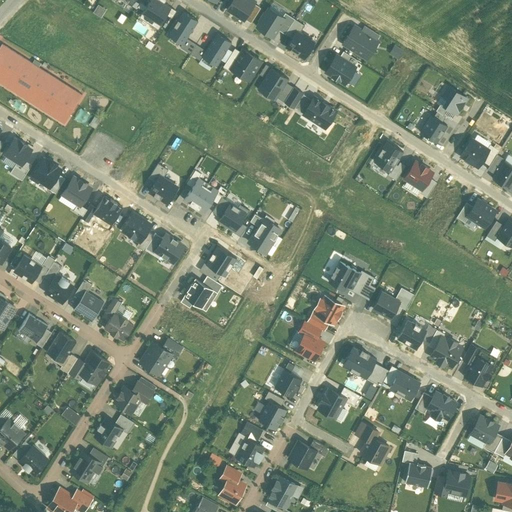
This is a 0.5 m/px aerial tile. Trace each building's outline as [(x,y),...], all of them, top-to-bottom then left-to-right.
[(170,7),(158,0),(150,0),(143,12),(160,23),(170,7)] [(232,0),(226,9),(244,21),(257,1),(255,0),(232,0)] [(283,16),(268,7),(256,26),(273,37),(278,29),(286,18),(283,16)] [(186,37),(197,21),(184,13),(170,35),(182,43),(186,37)] [(286,18),(278,29),(285,33),(294,19),(285,13),(283,16),(286,18)] [(294,19),(285,33),(292,38),(297,30),(300,32),(304,25),(294,19)] [(356,28),(344,45),(368,62),(381,45),(356,28)] [(300,32),(297,30),(292,38),(286,46),(304,58),(314,41),(300,32)] [(217,64),(230,43),(217,34),(207,51),(204,55),(217,64)] [(207,51),(186,37),(182,43),(180,47),(201,60),(204,55),(207,51)] [(84,98),(2,47),(0,49),(0,84),(67,126),(84,98)] [(328,72),(346,84),(358,68),(339,55),(328,72)] [(249,84),(262,64),(249,56),(236,76),(249,84)] [(285,82),(288,78),(271,67),(257,89),(275,99),(276,97),(285,82)] [(303,94),(285,82),(276,97),(294,108),(303,94)] [(466,100),(448,89),(437,107),(455,117),(466,100)] [(324,104),(314,97),(303,113),(314,120),(324,104)] [(334,111),(324,104),(314,120),(324,126),(334,111)] [(448,127),(430,117),(420,135),(438,145),(448,127)] [(488,148),(472,137),(460,156),(478,168),(483,161),(490,149),(488,148)] [(32,150),(14,138),(4,154),(17,162),(22,166),(25,161),(32,150)] [(490,144),(488,148),(490,149),(483,161),(489,165),(499,150),(490,144)] [(391,174),(403,154),(388,145),(376,165),(391,174)] [(61,168),(45,157),(32,177),(49,187),(58,173),(61,168)] [(31,165),(25,161),(22,166),(17,162),(10,172),(22,180),(31,165)] [(433,171),(416,161),(404,179),(422,190),(429,178),(433,171)] [(511,182),(511,167),(503,161),(492,178),(508,188),(511,182)] [(160,174),(163,176),(167,170),(158,164),(149,178),(155,182),(160,174)] [(193,186),(198,178),(201,173),(196,170),(187,183),(193,186)] [(65,177),(58,173),(49,187),(56,192),(65,177)] [(163,176),(160,174),(155,182),(149,191),(167,202),(178,185),(163,176)] [(91,188),(75,177),(64,193),(80,204),(91,188)] [(184,200),(195,206),(209,184),(198,178),(193,186),(184,200)] [(429,178),(422,190),(420,193),(427,197),(436,182),(429,178)] [(218,190),(209,184),(195,206),(204,213),(212,199),(218,190)] [(221,186),(218,190),(212,199),(218,203),(226,190),(221,186)] [(123,208),(106,197),(99,208),(95,214),(112,225),(123,208)] [(500,213),(479,200),(468,218),(489,231),(500,213)] [(246,213),(230,202),(218,221),(240,235),(246,226),(240,222),(246,213)] [(87,209),(80,204),(76,211),(82,215),(87,209)] [(99,208),(92,204),(82,218),(89,223),(95,214),(99,208)] [(292,222),(300,209),(295,206),(287,220),(292,222)] [(149,224),(132,213),(122,230),(139,241),(145,230),(149,224)] [(285,227),(270,216),(253,239),(268,250),(285,227)] [(511,249),(511,247),(511,222),(508,220),(496,240),(511,249)] [(153,235),(145,230),(139,241),(136,245),(143,250),(153,235)] [(156,251),(163,239),(155,234),(146,248),(154,253),(156,251)] [(183,246),(166,235),(163,239),(156,251),(173,261),(183,246)] [(0,262),(1,263),(11,248),(0,240),(0,262)] [(237,258),(217,245),(200,271),(221,284),(237,258)] [(24,254),(13,271),(32,282),(42,265),(24,254)] [(44,276),(52,281),(56,275),(56,276),(62,266),(54,261),(44,276)] [(346,286),(355,269),(340,261),(330,281),(344,289),(346,286)] [(373,279),(355,269),(346,286),(369,299),(375,287),(370,284),(373,279)] [(52,281),(45,291),(62,302),(73,286),(67,283),(68,281),(62,277),(61,279),(56,276),(56,275),(52,281)] [(207,276),(202,283),(217,293),(222,285),(207,276)] [(75,294),(80,298),(86,290),(88,291),(92,284),(84,279),(75,294)] [(202,283),(196,279),(185,296),(206,309),(217,293),(202,283)] [(401,288),(395,299),(400,301),(398,304),(405,308),(413,294),(401,288)] [(80,298),(73,309),(92,321),(104,302),(88,291),(86,290),(80,298)] [(395,299),(382,292),(374,308),(391,317),(398,304),(400,301),(395,299)] [(346,305),(327,293),(319,306),(337,318),(346,305)] [(0,325),(3,328),(16,308),(4,300),(0,297),(0,325)] [(105,311),(112,316),(114,313),(122,302),(114,297),(105,311)] [(480,321),(484,314),(477,310),(474,317),(480,321)] [(29,313),(18,329),(38,342),(40,338),(46,329),(48,326),(29,313)] [(112,316),(104,328),(111,332),(110,333),(117,337),(118,336),(124,340),(133,325),(127,321),(128,320),(121,315),(120,317),(114,313),(112,316)] [(425,330),(409,321),(399,338),(415,347),(421,337),(425,330)] [(428,324),(425,330),(421,337),(430,342),(437,329),(428,324)] [(305,327),(294,347),(314,357),(324,337),(305,327)] [(52,332),(46,329),(40,338),(46,342),(52,332)] [(60,331),(47,352),(53,356),(51,359),(62,366),(64,367),(71,356),(70,356),(68,354),(76,341),(60,331)] [(463,347),(443,336),(431,356),(451,367),(463,347)] [(46,342),(40,338),(38,342),(36,344),(42,347),(46,342)] [(169,338),(162,348),(172,354),(172,355),(175,357),(182,346),(169,338)] [(153,342),(140,362),(159,374),(172,355),(172,354),(162,348),(153,342)] [(367,377),(375,362),(377,359),(353,346),(343,365),(367,377)] [(85,363),(79,372),(82,374),(96,383),(109,362),(92,351),(85,363)] [(71,354),(70,356),(71,356),(64,367),(62,366),(60,368),(68,373),(68,372),(77,358),(71,354)] [(493,366),(476,356),(465,375),(482,384),(493,366)] [(79,379),(82,374),(79,372),(85,363),(78,358),(77,358),(68,372),(79,379)] [(276,386),(291,393),(300,377),(291,372),(295,365),(289,362),(276,386)] [(388,370),(375,362),(367,377),(380,385),(388,370)] [(390,385),(399,370),(392,366),(383,381),(390,385)] [(419,381),(399,370),(390,385),(410,396),(419,381)] [(138,382),(132,391),(141,397),(140,398),(146,402),(153,392),(138,382)] [(124,387),(114,402),(131,413),(140,398),(141,397),(132,391),(124,387)] [(344,387),(339,396),(346,400),(354,405),(359,396),(344,387)] [(339,396),(329,391),(319,408),(336,418),(346,400),(339,396)] [(435,391),(427,407),(448,418),(457,402),(435,391)] [(258,415),(276,426),(288,406),(270,395),(258,415)] [(66,406),(60,415),(75,424),(81,416),(66,406)] [(479,411),(468,431),(487,441),(493,431),(498,421),(479,411)] [(121,414),(114,424),(122,429),(121,430),(127,433),(134,423),(121,414)] [(0,427),(0,442),(2,445),(3,444),(9,449),(24,433),(19,429),(20,427),(14,422),(13,423),(8,419),(7,420),(0,427)] [(99,430),(95,436),(111,446),(121,430),(122,429),(114,424),(106,419),(102,425),(100,424),(98,428),(99,430)] [(256,439),(257,440),(262,431),(261,430),(262,429),(248,421),(247,423),(246,422),(241,431),(247,435),(256,439)] [(502,436),(493,431),(487,441),(485,446),(494,451),(502,436)] [(370,432),(360,452),(381,461),(390,442),(370,432)] [(247,435),(236,456),(239,458),(239,459),(249,464),(249,463),(253,465),(256,460),(259,461),(263,454),(260,452),(263,447),(255,442),(256,439),(247,435)] [(511,441),(502,436),(494,451),(504,456),(505,453),(511,441)] [(313,440),(309,447),(316,450),(316,451),(322,455),(327,447),(313,440)] [(13,454),(20,460),(32,447),(25,441),(13,454)] [(298,441),(289,459),(307,468),(316,451),(316,450),(309,447),(298,441)] [(20,460),(19,461),(24,465),(23,466),(28,471),(29,470),(34,474),(47,459),(33,446),(32,447),(20,460)] [(88,455),(99,462),(104,454),(93,447),(88,455)] [(410,463),(415,464),(418,453),(405,450),(402,461),(410,463)] [(83,451),(70,471),(87,481),(94,470),(99,473),(104,465),(99,462),(88,455),(83,451)] [(210,452),(207,459),(218,464),(221,457),(210,452)] [(104,454),(99,462),(104,465),(109,457),(104,454)] [(484,468),(493,472),(497,464),(488,460),(484,468)] [(415,464),(410,463),(406,482),(427,486),(431,467),(415,464)] [(220,478),(226,481),(229,476),(237,480),(240,474),(226,466),(220,478)] [(472,474),(448,468),(446,476),(442,494),(448,496),(449,493),(466,497),(472,474)] [(442,494),(446,476),(438,474),(433,492),(442,494)] [(226,481),(219,493),(236,502),(245,485),(237,480),(229,476),(226,481)] [(274,488),(268,498),(269,498),(278,503),(285,507),(286,507),(297,486),(280,477),(278,482),(276,481),(273,488),(274,488)] [(502,501),(501,503),(511,505),(511,482),(506,481),(499,480),(495,500),(502,501)] [(60,488),(49,505),(60,511),(67,511),(77,498),(60,488)] [(194,511),(203,511),(204,511),(206,511),(213,511),(218,504),(203,496),(194,511)] [(266,505),(274,510),(278,503),(269,498),(266,505)] [(281,511),(285,507),(278,503),(274,510),(277,511),(278,511),(281,511)]
